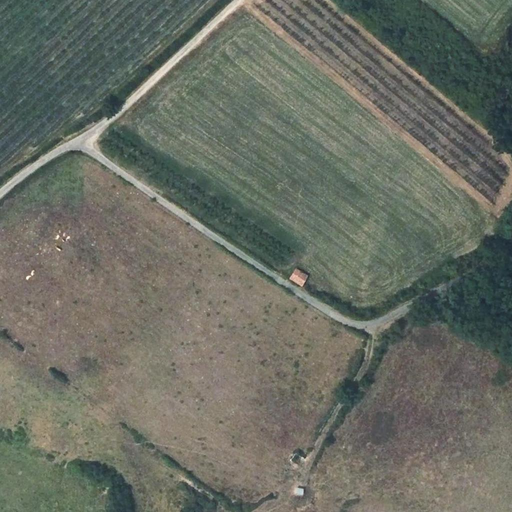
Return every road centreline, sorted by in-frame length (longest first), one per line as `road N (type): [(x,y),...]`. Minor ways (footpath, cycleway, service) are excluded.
road 1 (unclassified): [(81,142),(354,324),(384,320),(511,249)]
road 2 (unclassified): [(238,0),(81,142)]
